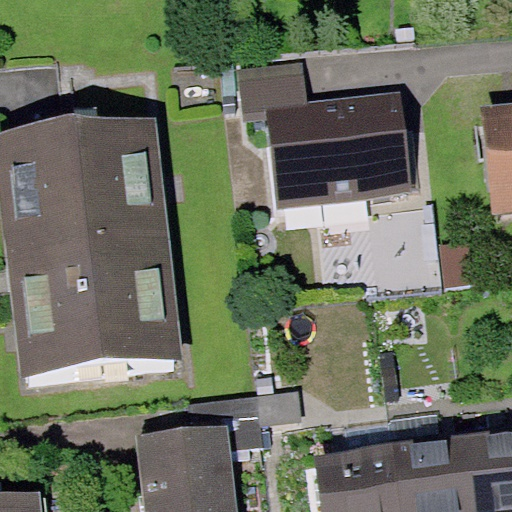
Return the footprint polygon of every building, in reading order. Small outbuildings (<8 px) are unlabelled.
[(413,109),(270,132),(287,237),(430,214),(413,109)] [(511,122),(497,124),(506,222),(511,221),(511,122)] [(158,143),(16,163),(49,404),(191,385),(158,143)] [(236,511),(234,451),(148,455),(150,511),(236,511)] [(511,511),(511,461),(489,465),(496,511),(511,511)] [(416,511),(412,471),(328,481),(331,511),(416,511)] [(57,511),(56,502),(0,510),(0,511),(57,511)]
